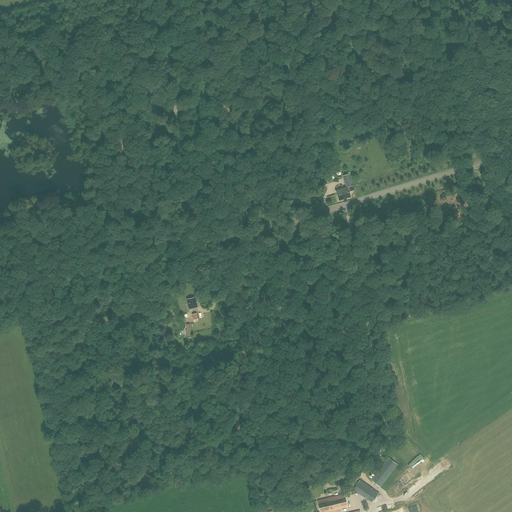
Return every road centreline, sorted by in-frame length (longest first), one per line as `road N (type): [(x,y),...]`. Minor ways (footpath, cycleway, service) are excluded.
road 1 (residential): [(0,312),(511,153)]
road 2 (track): [(368,328),(388,438),(360,472)]
road 3 (track): [(368,328),(346,204)]
